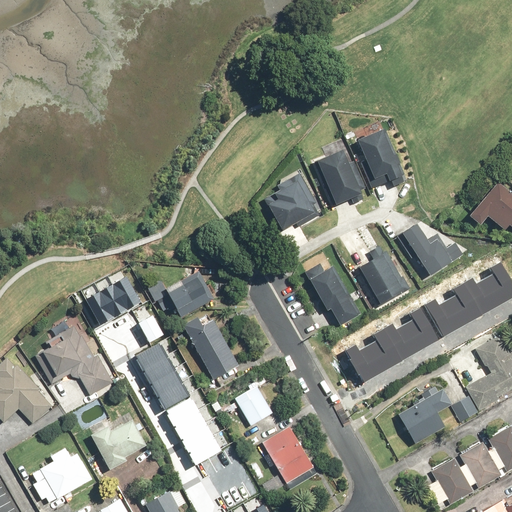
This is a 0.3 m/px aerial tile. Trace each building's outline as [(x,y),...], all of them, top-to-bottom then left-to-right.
[(386,132),(363,141),(378,178),(390,173),(393,181),(404,176),(386,132)] [(345,150),(320,161),(338,204),(364,193),(345,150)] [(281,198),(269,205),(282,229),(299,220),(301,225),(321,214),(300,175),(280,186),(283,192),(279,194),(281,198)] [(386,200),(378,180),(369,184),(377,203),(386,200)] [(511,192),(501,184),(474,216),(484,224),(492,215),(508,228),(511,223),(511,192)] [(420,223),(406,232),(435,275),(465,255),(458,243),(450,249),(440,234),(431,240),(420,223)] [(377,261),(364,267),(383,304),(413,289),(405,275),(400,277),(384,245),(372,251),(377,261)] [(425,303),(443,336),(511,298),(511,278),(502,261),(490,267),(493,273),(476,283),(473,278),(454,289),(458,295),(440,305),(435,298),(425,303)] [(323,263),(308,272),(329,310),(333,308),(343,326),(363,316),(336,266),(327,271),(323,263)] [(217,299),(202,271),(168,289),(184,317),(217,299)] [(127,274),(85,296),(100,323),(141,300),(127,274)] [(345,349),(364,382),(441,340),(423,307),(411,313),(414,319),(396,329),(393,324),(374,334),(378,341),(360,351),(356,343),(345,349)] [(151,312),(137,319),(148,339),(161,332),(151,312)] [(219,383),(237,373),(235,369),(240,366),(217,320),(206,326),(201,317),(186,325),(214,379),(216,378),(219,383)] [(96,356),(85,333),(80,336),(76,328),(48,341),(52,349),(42,354),(56,382),(77,372),(89,396),(114,384),(100,354),(96,356)] [(493,374),(470,388),(481,408),(511,389),(511,351),(502,334),(478,348),(493,374)] [(160,338),(133,352),(193,463),(219,448),(160,338)] [(33,424),(53,406),(41,392),(43,390),(20,364),(18,366),(10,358),(0,367),(0,375),(2,377),(1,378),(0,378),(0,416),(5,423),(20,409),(33,424)] [(252,425),(274,413),(259,386),(237,398),(252,425)] [(446,389),(400,414),(416,445),(448,428),(439,412),(454,404),(446,389)] [(471,397),(454,407),(462,422),(480,412),(471,397)] [(111,424),(93,433),(112,470),(130,461),(127,455),(148,445),(135,419),(114,430),(111,424)] [(318,474),(293,426),(265,441),(281,473),(282,475),(288,485),(290,489),(318,474)] [(511,428),(491,440),(508,472),(511,469),(511,428)] [(487,443),(464,456),(481,487),(504,474),(487,443)] [(38,480),(34,483),(43,500),(47,498),(50,503),(94,479),(80,453),(74,456),(69,447),(52,456),(54,462),(34,473),(38,480)] [(456,459),(433,472),(450,504),(473,491),(456,459)] [(288,485),(282,475),(263,485),(269,495),(288,485)] [(186,503),(178,488),(148,505),(151,511),(180,511),(178,508),(186,503)] [(129,511),(122,498),(96,511),(129,511)] [(268,511),(263,502),(245,511),(268,511)] [(509,511),(503,502),(486,511),(509,511)]
